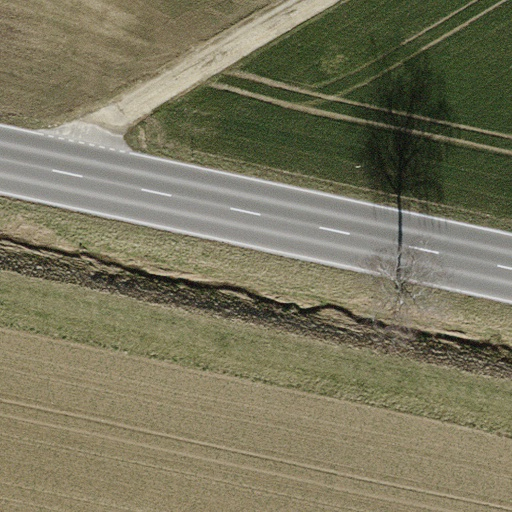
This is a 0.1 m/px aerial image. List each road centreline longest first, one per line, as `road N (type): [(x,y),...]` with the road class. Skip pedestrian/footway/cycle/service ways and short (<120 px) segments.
road 1 (secondary): [(0,158),(511,268)]
road 2 (track): [(314,0),(38,166)]
